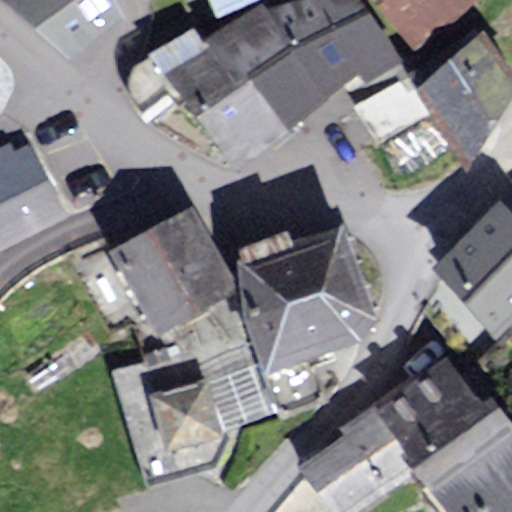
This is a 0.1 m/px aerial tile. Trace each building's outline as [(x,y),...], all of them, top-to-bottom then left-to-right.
[(113,0),(8,0),(6,2),(66,65),(123,22),(113,0)] [(205,0),(217,26),(275,0),(205,0)] [(356,0),(306,0),(268,13),(297,58),(371,20),(356,0)] [(364,0),(412,57),(481,0),(364,0)] [(265,7),(205,45),(238,96),(252,86),(297,58),(268,13),(265,7)] [(402,69),(371,20),(297,58),(252,86),(289,135),(359,81),(369,90),(402,69)] [(511,51),(491,24),(413,84),(469,157),(511,124),(511,51)] [(198,32),(144,59),(193,121),(238,96),(205,45),(198,32)] [(0,246),(64,216),(32,148),(19,154),(14,145),(0,151),(0,246)] [(500,210),(430,275),(496,346),(511,330),(511,224),(505,216),(500,210)] [(192,212),(110,259),(159,345),(241,298),(192,212)] [(344,234),(241,264),(262,366),(267,384),(358,352),(376,326),(344,234)] [(350,443),(304,472),(329,511),(358,511),(413,478),(434,511),(511,511),(511,427),(501,409),(488,417),(455,363),(343,432),(350,443)] [(262,366),(152,398),(167,450),(278,418),(267,384),(262,366)]
